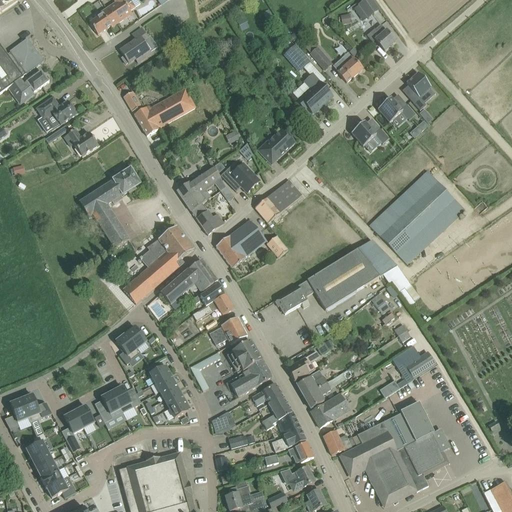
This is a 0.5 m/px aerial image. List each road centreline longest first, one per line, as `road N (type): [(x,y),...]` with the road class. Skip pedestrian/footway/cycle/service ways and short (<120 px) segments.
road 1 (unclassified): [(205,247),(482,0)]
road 2 (secondary): [(347,511),(307,424),(205,247)]
road 3 (secondary): [(205,247),(39,0)]
road 4 (residential): [(206,431),(146,434),(116,447),(94,490),(53,511)]
road 5 (track): [(497,465),(403,315)]
road 6 (residential): [(41,380),(57,413),(122,379),(101,341)]
road 7 (residential): [(206,431),(191,385),(138,308)]
